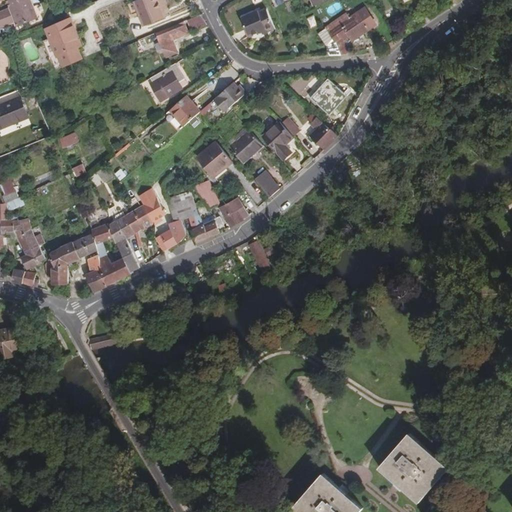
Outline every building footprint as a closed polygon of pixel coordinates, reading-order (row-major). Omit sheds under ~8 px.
[(0,11),(0,19),(33,6),(30,0),(13,0),(7,3),(9,7),(0,11)] [(161,2),(164,1),(163,0),(138,0),(134,2),(144,27),(167,18),(164,10),(161,2)] [(17,26),(38,18),(33,6),(0,19),(0,27),(15,21),(17,26)] [(257,11),(252,13),(260,32),(262,31),(263,34),(274,29),(266,10),(258,13),(257,11)] [(337,42),(341,54),(350,53),(345,41),(351,37),(354,40),(371,28),(370,27),(377,23),(372,15),(365,19),(359,10),(349,17),(346,14),(327,27),(330,30),(328,32),(336,42),(337,42)] [(260,32),(252,13),(242,18),(250,36),(260,32)] [(192,30),(206,24),(201,15),(188,20),(192,30)] [(70,19),(45,29),(56,56),(48,59),(52,71),(80,60),(76,49),(81,47),(70,19)] [(184,25),(157,36),(166,57),(178,52),(173,40),(188,34),(184,25)] [(153,43),(152,35),(138,41),(141,48),(153,43)] [(185,78),(176,62),(150,78),(153,82),(151,84),(161,101),(184,88),(180,81),(185,78)] [(37,72),(33,74),(36,81),(41,79),(37,72)] [(320,79),(307,94),(312,97),(311,99),(330,115),(347,96),(328,79),(324,83),(320,79)] [(237,88),(233,84),(214,100),(224,113),(243,96),(241,93),(244,91),(240,86),(237,88)] [(20,97),(0,105),(0,129),(29,117),(20,97)] [(185,97),(170,110),(184,126),(200,113),(185,97)] [(213,101),(201,112),(205,117),(211,111),(210,110),(216,105),(213,101)] [(324,151),(338,136),(317,117),(313,121),(319,127),(308,138),(315,144),(316,144),(324,151)] [(286,145),(295,137),(278,119),(264,136),(285,159),(292,152),(286,145)] [(65,148),(81,141),(77,131),(61,138),(65,148)] [(243,164),(263,146),(250,131),(230,148),(243,164)] [(216,143),(198,158),(214,177),(232,162),(216,143)] [(364,151),(358,157),(365,164),(370,157),(364,151)] [(72,162),(74,168),(82,164),(80,159),(72,162)] [(0,189),(3,196),(4,195),(6,200),(16,196),(16,197),(23,195),(21,190),(16,191),(10,177),(6,178),(0,161),(0,189)] [(82,164),(74,168),(73,169),(77,177),(86,173),(82,164)] [(105,165),(97,172),(102,178),(110,172),(105,165)] [(121,180),(128,175),(122,168),(116,173),(121,180)] [(270,197),(281,187),(266,170),(256,179),(270,197)] [(98,174),(91,177),(96,187),(103,183),(98,174)] [(223,206),(221,202),(209,181),(195,187),(210,209),(219,205),(220,208),(223,206)] [(85,183),(77,187),(81,194),(89,190),(85,183)] [(166,215),(160,201),(153,190),(141,198),(144,204),(153,223),(155,225),(161,221),(160,219),(166,215)] [(191,191),(167,199),(174,222),(181,220),(190,218),(195,216),(193,209),(196,208),(191,191)] [(229,228),(249,216),(238,197),(223,206),(220,208),(219,208),(227,221),(225,223),(229,228)] [(21,207),(17,198),(10,202),(14,210),(21,207)] [(174,222),(167,199),(160,201),(166,215),(171,228),(178,242),(179,243),(187,235),(181,220),(174,222)] [(153,223),(144,204),(137,208),(125,215),(135,233),(153,223)] [(131,272),(140,267),(126,238),(135,233),(125,215),(110,224),(115,238),(124,257),(131,272)] [(198,226),(214,218),(213,215),(200,220),(197,215),(195,216),(198,226)] [(0,219),(2,235),(7,235),(7,232),(15,232),(16,236),(17,236),(31,228),(28,218),(14,221),(14,216),(8,216),(8,219),(0,219)] [(190,218),(192,229),(198,226),(195,216),(190,218)] [(197,244),(225,231),(220,216),(214,218),(198,226),(192,229),(191,230),(197,244)] [(132,274),(131,272),(124,257),(113,263),(107,254),(103,243),(115,238),(110,224),(109,223),(92,230),(93,234),(98,250),(99,254),(102,268),(100,268),(108,285),(132,274)] [(41,245),(45,243),(41,234),(36,236),(31,228),(17,236),(25,253),(41,245)] [(169,249),(178,242),(171,228),(161,234),(169,249)] [(98,250),(93,234),(86,237),(93,252),(98,250)] [(164,251),(169,249),(161,234),(156,237),(164,251)] [(93,252),(86,237),(74,243),(81,258),(93,252)] [(256,242),(249,246),(258,260),(264,256),(256,242)] [(81,258),(74,243),(62,249),(70,263),(81,258)] [(47,260),(44,253),(41,245),(25,253),(25,255),(21,257),(27,269),(41,264),(41,263),(47,260)] [(70,263),(62,249),(51,254),(52,257),(45,265),(47,277),(52,276),(53,284),(69,283),(70,263)] [(91,272),(100,268),(102,268),(99,254),(88,259),(91,272)] [(94,290),(108,285),(100,268),(91,272),(87,274),(94,290)] [(15,269),(13,281),(23,283),(25,271),(15,269)] [(35,273),(29,272),(25,271),(23,283),(39,288),(40,280),(35,278),(35,273)] [(91,292),(94,290),(87,274),(84,275),(91,292)] [(28,326),(0,331),(0,358),(13,356),(12,350),(32,345),(28,326)] [(91,340),(92,350),(126,342),(126,339),(124,332),(91,340)] [(410,434),(380,468),(420,502),(450,468),(410,434)] [(174,447),(169,453),(173,457),(179,451),(174,447)] [(360,511),(364,508),(323,474),(294,508),(298,511),(360,511)]
